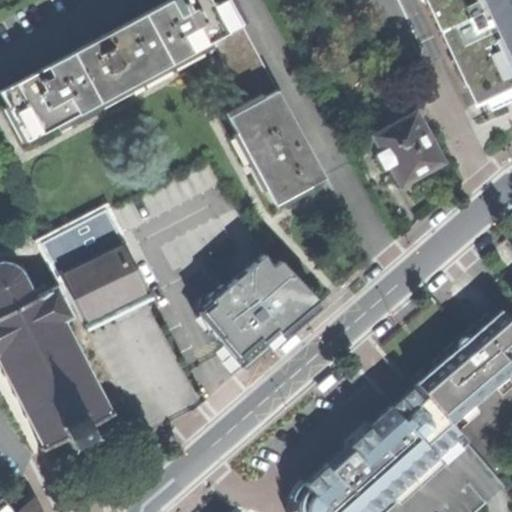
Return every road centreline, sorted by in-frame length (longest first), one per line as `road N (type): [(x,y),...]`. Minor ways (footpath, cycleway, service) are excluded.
road 1 (secondary): [(141,511),(411,272)]
road 2 (residential): [(411,272),(248,0)]
road 3 (secondary): [(411,272),(511,188)]
